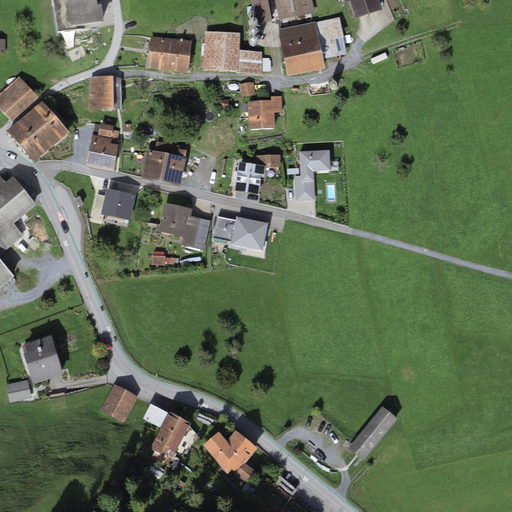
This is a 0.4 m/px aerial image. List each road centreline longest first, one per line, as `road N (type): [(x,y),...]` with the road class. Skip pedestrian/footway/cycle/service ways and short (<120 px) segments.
road 1 (tertiary): [(28,170),(132,374),(221,411),(348,511)]
road 2 (track): [(103,68),(305,81),(340,69),(362,40)]
road 3 (track): [(511,276),(248,207)]
road 4 (residential): [(248,207),(62,166),(28,170)]
road 5 (residential): [(0,135),(62,84),(103,68),(117,37),(117,0)]
road 6 (track): [(143,382),(193,422),(236,511)]
road 7 (track): [(355,58),(511,17)]
